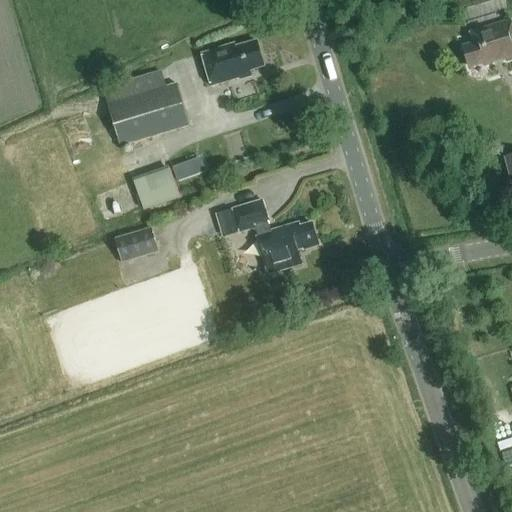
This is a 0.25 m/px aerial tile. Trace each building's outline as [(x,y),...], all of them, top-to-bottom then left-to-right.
[(502,61),(511,58),(511,24),(511,21),(469,33),(473,46),(463,49),(468,67),(483,62),(484,66),(494,63),(493,60),(501,58),(502,61)] [(249,71),(264,67),(256,41),(235,48),(234,44),(202,54),(212,87),(240,78),(240,80),(251,77),(249,71)] [(161,72),(103,89),(108,105),(121,147),(190,127),(177,84),(165,87),(161,72)] [(173,168),(178,182),(192,177),(187,163),(173,168)] [(144,211),(181,197),(169,166),(132,180),(144,211)] [(232,210),(219,214),(225,237),(239,233),(257,228),(259,235),(257,236),(264,262),(268,275),(302,265),(299,252),(318,246),(311,221),(300,224),(299,221),(269,230),(268,224),(269,224),(263,201),(232,210)] [(150,228),(115,239),(123,265),(159,253),(150,228)]
